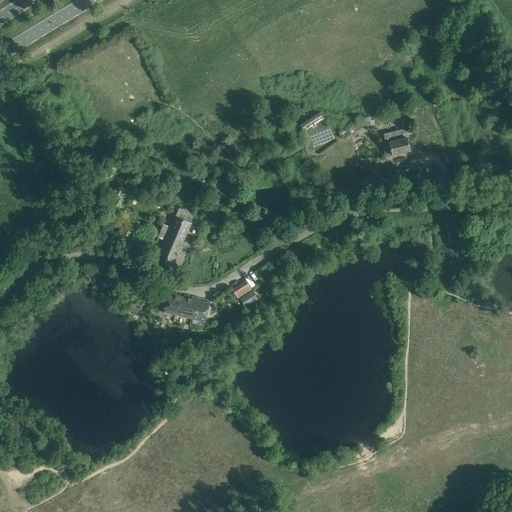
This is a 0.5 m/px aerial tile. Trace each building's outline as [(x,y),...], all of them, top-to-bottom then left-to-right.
[(301,125),(304,131),(323,119),(319,113),(301,125)] [(402,129),(383,134),(385,143),(389,142),(392,155),(410,151),(406,137),(411,136),(414,135),(409,117),(402,119),(400,120),(402,129)] [(227,153),(220,157),(226,167),(233,163),(227,153)] [(199,174),(188,180),(190,184),(200,179),(207,174),(204,171),(199,174)] [(205,179),(196,183),(200,192),(209,187),(205,179)] [(183,240),(193,214),(179,208),(165,240),(170,242),(173,236),(183,240)] [(170,242),(165,240),(154,267),(168,273),(183,240),(173,236),(170,242)] [(274,268),(272,264),(263,270),(265,274),(274,268)] [(232,289),(232,290),(237,298),(251,289),(246,280),(232,289)] [(253,290),(240,298),(245,306),(258,298),(253,290)] [(176,314),(181,297),(167,294),(163,311),(176,314)] [(176,314),(191,318),(195,300),(181,297),(176,314)] [(195,300),(191,318),(205,321),(209,303),(195,300)]
